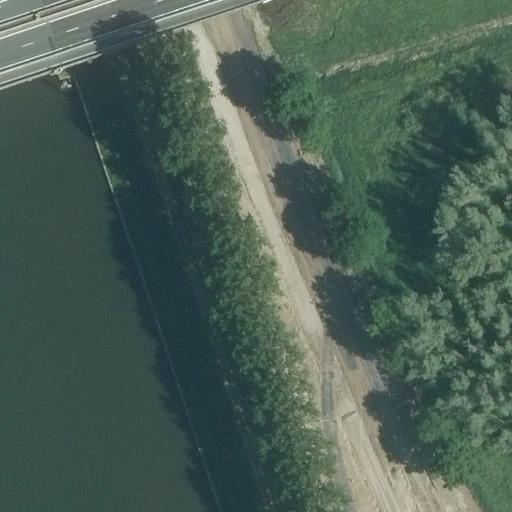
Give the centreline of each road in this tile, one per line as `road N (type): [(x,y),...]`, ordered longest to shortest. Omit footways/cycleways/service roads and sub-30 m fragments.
road 1 (secondary): [(185,0),(266,217),(392,511)]
road 2 (secondary): [(432,511),(232,0)]
road 3 (motorway): [(0,54),(165,0)]
